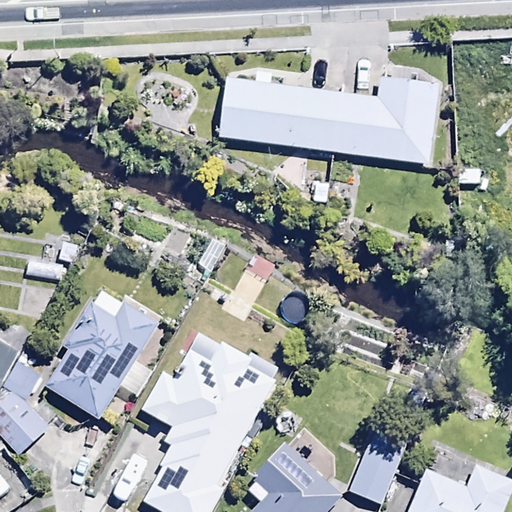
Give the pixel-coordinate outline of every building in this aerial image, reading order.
[(376,104),(269,90),(270,80),(256,78),(254,88),(226,84),(218,144),(428,171),(438,91),(378,83),(376,104)] [(66,358),(44,392),(99,427),(120,394),(134,404),(151,378),(138,369),(161,333),(101,294),(77,326),(80,328),(62,356),(66,358)] [(146,511),(210,511),(280,390),(248,372),(251,366),(219,348),(208,367),(189,356),(173,384),(161,377),(139,417),(169,434),(162,447),(169,452),(158,472),(162,474),(142,509),(146,511)] [(0,389),(17,358),(0,349),(0,389)] [(49,435),(12,399),(0,409),(0,442),(21,464),(49,435)] [(367,449),(347,499),(377,511),(398,461),(367,449)] [(253,511),(333,511),(343,501),(300,463),(253,511)] [(425,477),(409,511),(507,511),(511,502),(511,486),(475,470),(464,495),(425,477)]
